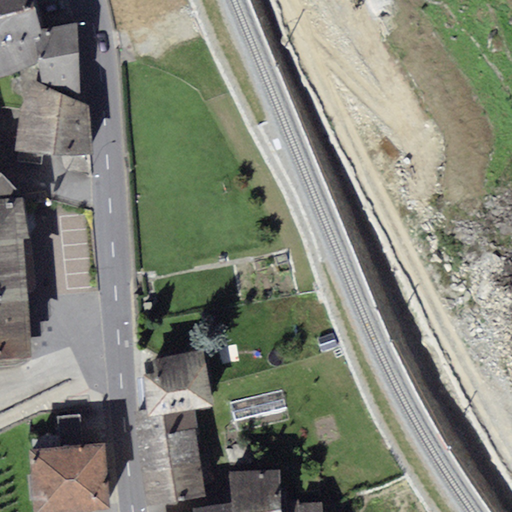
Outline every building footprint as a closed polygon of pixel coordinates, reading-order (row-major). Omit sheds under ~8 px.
[(0,0),(0,78),(39,65),(37,44),(43,33),(42,29),(33,0),(0,0)] [(84,93),(78,23),(42,29),(43,33),(37,44),(39,65),(43,81),(84,93)] [(56,157),(94,154),(90,107),(36,80),(22,106),(17,151),(56,157)] [(27,198),(0,199),(0,357),(30,355),(25,288),(33,287),(27,198)] [(149,409),(150,418),(195,410),(215,406),(204,350),(153,360),(156,374),(145,376),(149,409)] [(149,409),(136,412),(143,464),(200,456),(195,410),(150,418),(149,409)] [(106,443),(31,450),(35,511),(87,511),(111,510),(106,443)] [(428,485),(437,505),(449,499),(483,484),(477,473),(468,473),(457,473),(448,467),(442,460),(435,447),(421,451),(433,482),(428,485)] [(150,507),(208,498),(200,456),(143,464),(150,507)] [(282,511),(279,471),(230,473),(233,504),(233,511),(282,511)] [(454,511),(495,511),(483,484),(449,499),(454,511)]
